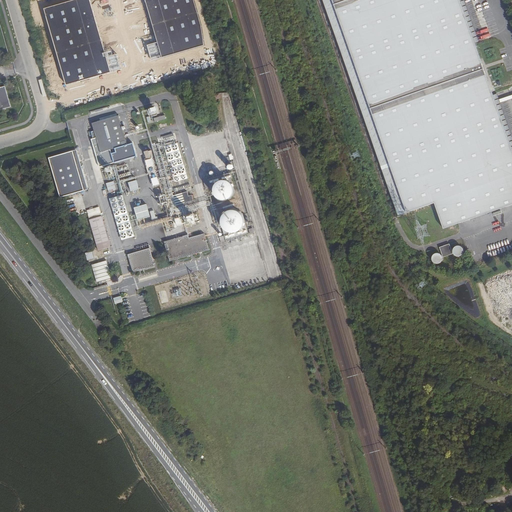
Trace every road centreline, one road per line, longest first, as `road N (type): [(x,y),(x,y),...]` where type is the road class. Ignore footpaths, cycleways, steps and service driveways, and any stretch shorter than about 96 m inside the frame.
road 1 (primary): [(212,511),(0,233)]
road 2 (primary): [(0,245),(202,511)]
road 3 (unknown): [(185,142),(235,134),(275,266)]
road 4 (unclassified): [(12,0),(43,111),(32,132),(0,143)]
road 5 (unclassified): [(93,316),(0,195)]
